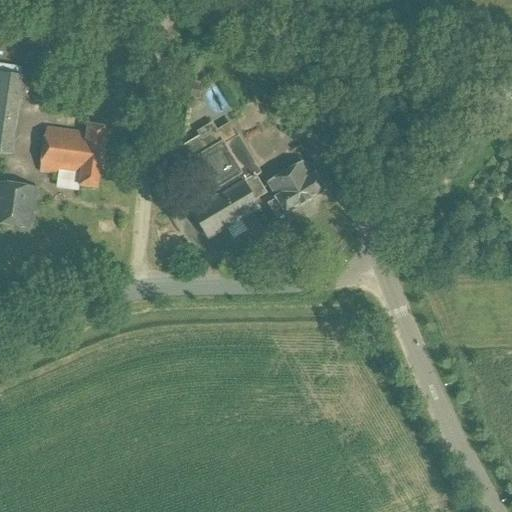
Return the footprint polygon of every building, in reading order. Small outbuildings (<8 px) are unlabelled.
[(3,36),(1,53),(0,52),(0,67),(33,70),(35,39),(3,36)] [(0,153),(10,155),(21,77),(0,73),(0,153)] [(200,99),(202,86),(192,84),(190,98),(200,99)] [(98,190),(107,129),(89,126),(88,134),(48,129),(41,173),(61,175),(60,182),(81,185),(80,187),(98,190)] [(182,150),(192,166),(207,192),(210,190),(216,200),(193,213),(210,240),(231,228),(232,229),(229,231),(234,240),(241,236),(248,232),(243,223),(240,225),(239,223),(258,212),(260,210),(254,201),(266,194),(256,177),(262,174),(255,163),(237,174),(231,164),(221,148),(219,145),(216,147),(210,137),(200,143),(198,140),(184,149),(182,150)] [(240,137),(237,139),(221,148),(231,164),(249,152),(240,137)] [(312,177),(304,163),(268,184),(277,198),(276,199),(277,200),(267,206),(277,221),(286,215),(287,216),(327,192),(316,175),(312,177)] [(0,226),(33,231),(39,189),(0,184),(0,226)]
